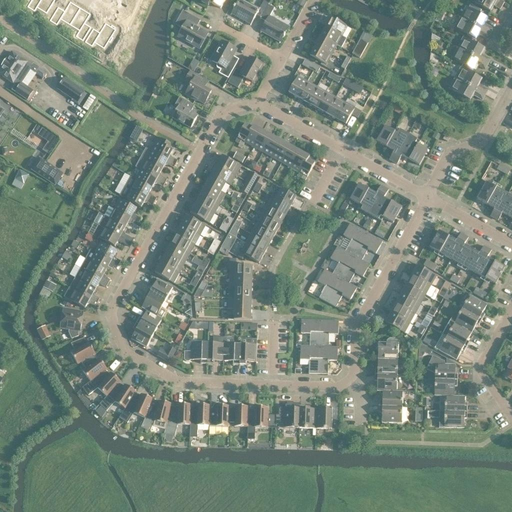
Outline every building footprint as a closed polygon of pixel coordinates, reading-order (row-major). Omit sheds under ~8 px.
[(28,0),(25,5),(25,6),(32,10),(35,4),(45,10),(51,0),(28,0)] [(208,6),(210,3),(220,9),(225,0),(201,0),(201,2),(208,6)] [(256,16),(261,19),(268,5),(269,4),(263,1),(259,10),(240,0),(239,0),(232,16),(251,26),(256,16)] [(502,6),(490,0),(472,0),(471,2),(490,12),(493,6),(500,10),(502,6)] [(19,1),(16,7),(22,11),(25,6),(25,5),(19,1)] [(55,6),(47,20),(54,24),(58,18),(67,24),(78,7),(68,1),(62,10),(55,6)] [(268,5),(261,19),(260,20),(266,23),(261,32),(280,42),(288,27),(269,17),(274,8),(268,5)] [(78,7),(67,24),(77,30),(73,36),(80,40),(89,27),(82,23),(88,13),(78,7)] [(460,18),(490,34),(493,29),(484,24),(487,18),(479,13),(478,14),(466,7),(460,18)] [(184,29),(179,37),(198,48),(207,33),(196,27),(200,20),(182,11),(175,24),(184,29)] [(347,27),(331,18),(326,27),(342,36),(347,27)] [(487,39),(490,34),(460,18),(454,28),(467,35),(466,36),(475,40),(478,34),(487,39)] [(91,28),(82,41),(89,46),(93,40),(103,46),(108,37),(109,38),(112,33),(111,33),(113,29),(112,28),(112,26),(110,25),(108,26),(103,22),(97,32),(91,28)] [(342,36),(326,27),(320,37),(337,46),(341,48),(346,39),(342,36)] [(337,46),(320,37),(315,46),(331,55),(337,46)] [(490,59),(481,54),(484,48),(476,44),(476,45),(463,37),(457,48),(487,65),(490,59)] [(221,42),(211,61),(217,64),(216,66),(217,68),(220,70),(218,73),(228,79),(237,62),(232,60),(232,57),(236,50),(221,42)] [(357,45),(354,50),(352,54),(353,55),(355,56),(359,58),(361,54),(364,49),(361,47),(357,45)] [(326,65),(331,55),(315,46),(310,56),(326,65)] [(464,66),(472,71),(475,65),(484,70),(487,65),(457,48),(451,58),(464,66)] [(39,69),(33,64),(32,66),(13,53),(13,52),(12,52),(11,53),(7,59),(6,59),(2,65),(3,66),(0,69),(0,74),(20,88),(17,93),(27,100),(33,91),(22,83),(31,70),(36,73),(39,69)] [(235,69),(228,83),(238,88),(244,77),(253,82),(263,65),(250,57),(241,72),(235,69)] [(302,65),(313,71),(316,66),(305,60),(302,65)] [(478,85),(482,79),(474,74),(473,75),(460,68),(455,78),(485,95),(488,90),(478,85)] [(196,101),(197,100),(204,104),(211,92),(202,87),(202,85),(205,80),(190,72),(185,81),(191,84),(185,95),(196,101)] [(307,82),(297,77),(288,93),(298,98),(307,82)] [(462,96),(461,97),(469,101),(473,95),(482,100),(485,95),(455,78),(449,89),(462,96)] [(71,100),(78,105),(86,94),(84,93),(84,92),(64,79),(58,89),(72,98),(71,100)] [(352,90),(355,84),(346,79),(342,85),(352,90)] [(317,87),(307,82),(298,98),(308,103),(317,87)] [(355,84),(352,90),(360,94),(363,89),(355,84)] [(308,103),(317,109),(326,93),(317,87),(308,103)] [(335,98),(326,93),(317,109),(326,114),(335,98)] [(194,106),(179,97),(173,108),(177,110),(172,118),(191,128),(197,116),(191,112),(194,106)] [(345,103),(335,98),(326,114),(336,119),(345,103)] [(355,108),(345,103),(336,119),(346,125),(351,115),(357,118),(360,112),(359,111),(355,108)] [(422,125),(416,121),(413,127),(419,130),(422,125)] [(252,128),(245,124),(235,142),(239,144),(238,147),(241,149),(245,142),(249,145),(258,128),(253,126),(252,128)] [(376,142),(386,147),(394,132),(385,126),(376,142)] [(258,128),(249,145),(256,149),(266,132),(258,128)] [(389,160),(393,162),(408,135),(396,128),(394,132),(386,147),(394,152),(389,160)] [(266,132),(256,149),(264,153),(273,137),(266,132)] [(401,156),(409,160),(418,145),(420,141),(408,135),(393,162),(397,164),(401,156)] [(273,137),(264,153),(272,158),(281,141),(273,137)] [(158,138),(151,151),(175,165),(177,161),(172,158),(170,155),(174,147),(158,138)] [(281,141),(272,158),(280,162),(289,145),(281,141)] [(48,142),(43,151),(49,155),(55,147),(48,142)] [(289,145),(280,162),(288,166),(297,150),(289,145)] [(427,150),(418,145),(409,160),(419,166),(427,150)] [(175,165),(151,151),(146,148),(140,158),(162,169),(164,165),(168,165),(173,168),(175,165)] [(297,150),(288,166),(295,171),(304,154),(297,150)] [(236,151),(233,157),(241,162),(245,156),(236,151)] [(301,179),(305,181),(315,163),(308,159),(309,157),(304,154),(295,171),(303,175),(301,179)] [(222,156),(217,166),(235,176),(241,166),(222,156)] [(61,172),(37,158),(30,170),(54,184),(61,172)] [(160,174),(162,169),(140,158),(135,167),(140,170),(165,183),(167,180),(161,176),(160,174)] [(250,160),(247,165),(247,166),(253,170),(254,169),(255,166),(257,164),(250,160)] [(497,169),(504,173),(507,168),(500,164),(497,169)] [(235,176),(217,166),(211,175),(226,183),(230,186),(235,176)] [(140,170),(135,179),(151,188),(154,184),(157,184),(163,187),(165,183),(140,170)] [(20,171),(15,180),(16,181),(24,185),(29,176),(21,171),(20,171)] [(252,172),(246,182),(252,185),(258,175),(252,172)] [(130,189),(154,202),(156,199),(151,195),(149,192),(151,188),(135,179),(125,174),(120,183),(130,189)] [(206,185),(220,192),(226,183),(211,175),(206,185)] [(252,185),(246,182),(241,191),(247,194),(252,185)] [(477,199),(486,204),(496,187),(486,182),(477,199)] [(152,206),(154,202),(130,189),(120,183),(115,192),(120,195),(120,196),(124,199),(141,208),(143,203),(147,203),(152,206)] [(350,200),(359,205),(368,189),(359,184),(350,200)] [(225,195),(220,192),(206,185),(201,194),(220,204),(225,195)] [(357,208),(369,215),(385,188),(381,185),(376,194),(368,189),(359,205),(357,208)] [(272,196),(290,207),(296,197),(281,189),(277,187),(272,196)] [(494,209),(490,216),(494,218),(508,194),(496,187),(486,204),(494,209)] [(381,221),(383,218),(392,203),(384,198),(388,190),(385,188),(369,215),(381,221)] [(239,195),(234,192),(230,198),(235,201),(239,195)] [(196,203),(210,211),(214,214),(220,204),(201,194),(196,203)] [(502,213),(510,217),(511,213),(511,196),(508,194),(494,218),(498,221),(502,213)] [(267,206),(285,216),(290,207),(272,196),(267,206)] [(135,216),(133,213),(136,208),(120,199),(114,209),(139,223),(141,219),(135,216)] [(214,214),(210,211),(196,203),(190,213),(205,221),(209,223),(214,214)] [(392,203),(383,218),(393,223),(401,208),(392,203)] [(261,215),(265,217),(280,226),(285,216),(267,206),(261,215)] [(109,219),(125,227),(127,223),(131,224),(140,229),(142,225),(138,223),(139,223),(114,209),(110,207),(105,216),(109,219)] [(265,217),(261,215),(256,225),(275,235),(280,226),(265,217)] [(109,219),(105,216),(100,226),(104,228),(131,243),(134,240),(124,235),(123,231),(125,227),(109,219)] [(201,224),(186,216),(181,225),(200,236),(206,226),(201,224)] [(345,252),(353,256),(366,233),(350,224),(343,236),(351,240),(345,252)] [(200,236),(181,225),(176,235),(195,246),(200,236)] [(275,235),(256,225),(251,234),(269,244),(275,235)] [(114,247),(117,242),(120,242),(129,247),(131,243),(104,228),(98,238),(114,247)] [(377,229),(374,234),(382,238),(385,233),(377,229)] [(429,248),(439,253),(448,236),(439,231),(429,248)] [(382,242),(366,233),(353,256),(361,261),(368,250),(375,254),(382,242)] [(448,236),(439,253),(451,260),(464,235),(460,233),(456,241),(448,236)] [(228,234),(221,248),(226,251),(228,252),(236,238),(228,234)] [(269,244),(251,234),(246,244),(250,246),(264,254),(269,244)] [(195,246),(176,235),(171,244),(185,252),(190,255),(195,246)] [(468,238),(464,235),(451,260),(462,266),(472,249),(464,245),(468,238)] [(116,251),(100,242),(95,252),(118,265),(120,261),(115,258),(114,255),(116,251)] [(213,255),(218,246),(212,243),(207,252),(213,255)] [(185,252),(171,244),(165,254),(180,262),(184,264),(190,255),(185,252)] [(250,246),(246,244),(239,256),(243,258),(244,256),(259,264),(264,254),(250,246)] [(479,253),(477,252),(472,249),(462,266),(474,273),(487,248),(483,246),(479,253)] [(353,256),(345,252),(337,247),(330,259),(338,264),(332,275),(340,279),(353,256)] [(491,250),(487,248),(474,273),(486,279),(495,262),(487,258),(491,250)] [(95,252),(91,250),(86,259),(90,261),(106,270),(108,267),(111,266),(116,269),(118,265),(95,252)] [(65,253),(62,258),(68,262),(71,257),(65,253)] [(184,264),(180,262),(165,254),(160,263),(174,271),(179,274),(184,264)] [(369,265),(361,261),(353,256),(340,279),(349,284),(355,273),(363,277),(369,265)] [(82,270),(84,271),(108,284),(110,280),(105,277),(104,274),(106,270),(90,261),(86,259),(80,269),(82,270)] [(236,260),(230,260),(229,276),(252,277),(252,266),(236,265),(236,260)] [(423,265),(430,269),(433,264),(426,260),(423,265)] [(505,267),(499,264),(495,262),(486,279),(495,284),(505,267)] [(179,274),(174,271),(160,263),(155,273),(174,284),(179,274)] [(412,275),(426,283),(431,286),(436,276),(417,266),(412,275)] [(75,278),(79,280),(95,289),(97,286),(100,285),(106,288),(108,284),(84,271),(82,270),(80,269),(75,278)] [(340,279),(332,275),(324,270),(317,282),(325,287),(319,298),(327,303),(340,279)] [(412,275),(406,285),(425,295),(431,298),(436,289),(431,286),(426,283),(412,275)] [(252,277),(229,276),(229,287),(251,288),(252,277)] [(95,289),(79,280),(75,278),(70,287),(97,303),(99,299),(94,296),(93,293),(95,289)] [(152,288),(150,286),(146,292),(165,302),(173,288),(157,279),(152,288)] [(356,288),(349,284),(340,279),(327,303),(336,307),(342,296),(350,300),(357,288),(356,288)] [(43,288),(52,292),(55,287),(46,282),(43,288)] [(205,288),(200,285),(194,296),(201,297),(205,288)] [(420,305),(425,295),(406,285),(401,294),(420,305)] [(95,306),(97,303),(70,287),(64,297),(85,308),(87,305),(90,304),(95,306)] [(251,288),(229,287),(229,298),(234,298),(251,299),(251,288)] [(480,290),(477,295),(483,299),(486,294),(480,290)] [(146,292),(143,298),(146,299),(141,308),(146,311),(162,319),(157,316),(165,302),(146,292)] [(415,314),(420,305),(401,294),(396,304),(415,314)] [(457,307),(462,309),(481,320),(484,315),(482,313),(487,305),(470,295),(466,302),(461,299),(457,307)] [(234,298),(229,298),(228,309),(234,309),(251,309),(251,299),(234,298)] [(410,324),(415,314),(396,304),(391,313),(405,321),(410,324)] [(476,324),(478,326),(481,320),(462,309),(457,307),(453,313),(458,316),(454,323),(471,333),(476,324)] [(77,331),(80,332),(83,312),(63,309),(60,328),(69,330),(69,332),(71,338),(78,336),(77,334),(77,331)] [(228,320),(234,320),(250,321),(251,309),(234,309),(234,315),(228,315),(228,320)] [(139,317),(136,323),(154,333),(162,319),(146,311),(142,319),(139,317)] [(405,321),(391,313),(385,323),(400,331),(404,333),(410,324),(405,321)] [(309,347),(319,347),(320,321),(301,320),(301,334),(310,334),(309,347)] [(338,321),(320,321),(319,347),(328,347),(329,335),(338,335),(338,321)] [(434,322),(431,328),(438,332),(441,326),(434,322)] [(146,348),(154,333),(136,323),(133,329),(136,330),(131,339),(146,348)] [(442,334),(446,337),(466,348),(469,342),(467,341),(471,333),(454,323),(450,330),(446,327),(442,334)] [(37,331),(40,336),(48,332),(45,327),(37,331)] [(175,342),(179,345),(183,337),(179,334),(175,342)] [(207,343),(207,364),(213,364),(213,361),(223,361),(224,338),(212,337),(212,343),(207,343)] [(425,337),(422,342),(428,345),(431,340),(425,337)] [(463,353),(466,348),(446,337),(439,351),(456,361),(461,352),(463,353)] [(80,362),(91,356),(93,355),(93,356),(95,354),(88,342),(86,343),(83,338),(70,343),(74,350),(71,352),(77,364),(80,362)] [(233,361),(233,365),(239,365),(240,344),(232,344),(233,338),(224,338),(223,361),(233,361)] [(378,350),(378,359),(397,360),(398,344),(396,344),(396,342),(395,340),(393,338),(388,338),(386,339),(385,341),(385,343),(376,343),(375,350),(378,350)] [(239,365),(246,365),(246,362),(256,362),(257,339),(248,339),(248,345),(240,344),(239,365)] [(200,364),(207,364),(207,343),(191,343),(190,352),(185,352),(184,360),(186,361),(188,362),(190,360),(200,360),(200,364)] [(319,347),(309,347),(300,347),(300,360),(309,361),(308,374),(318,374),(319,347)] [(337,348),(328,347),(319,347),(318,374),(327,374),(328,361),(337,361),(337,348)] [(159,350),(156,355),(168,362),(174,351),(168,348),(165,353),(159,350)] [(176,351),(174,357),(180,360),(182,353),(176,351)] [(82,371),(90,381),(105,370),(105,371),(107,369),(98,358),(96,360),(93,356),(93,355),(91,356),(80,362),(85,368),(82,371)] [(435,380),(457,381),(457,374),(455,374),(455,364),(444,364),(444,362),(433,356),(426,369),(435,373),(435,380)] [(374,375),(397,376),(397,360),(378,359),(377,369),(375,369),(374,375)] [(511,360),(503,376),(511,380),(511,360)] [(88,396),(97,388),(106,396),(107,397),(119,383),(119,384),(121,382),(110,373),(109,374),(105,371),(105,370),(90,381),(82,388),(88,396)] [(396,391),(397,376),(374,375),(374,381),(377,381),(377,391),(382,391),(402,392),(402,391),(396,391)] [(457,387),(457,381),(435,380),(434,395),(454,396),(454,387),(457,387)] [(114,402),(125,409),(135,394),(136,392),(125,385),(124,387),(119,384),(119,383),(107,397),(106,396),(99,404),(106,411),(114,402)] [(380,400),(379,407),(402,407),(402,392),(382,391),(382,401),(380,400)] [(134,413),(145,418),(152,402),(153,402),(154,400),(141,394),(140,396),(135,394),(125,409),(119,418),(127,423),(134,413)] [(445,396),(444,412),(467,413),(467,406),(464,406),(465,396),(454,396),(434,395),(434,396),(445,396)] [(152,402),(145,418),(141,428),(150,432),(154,421),(166,424),(167,424),(171,407),(172,407),(172,404),(158,401),(158,403),(153,402),(152,402)] [(229,423),(229,409),(229,406),(221,406),(221,404),(219,403),(216,404),(214,404),(213,405),(213,406),(213,408),(210,408),(209,425),(210,425),(215,426),(229,427),(229,423)] [(287,403),(287,408),(280,408),(278,410),(278,415),(275,415),(275,425),(283,425),(283,428),(299,428),(300,406),(300,404),(287,403)] [(190,425),(191,407),(191,405),(177,404),(177,407),(172,407),(171,407),(167,424),(166,424),(164,434),(174,437),(177,425),(190,425)] [(209,425),(210,408),(210,405),(196,405),(196,407),(191,407),(190,425),(189,438),(197,438),(197,425),(210,426),(210,425),(209,425)] [(248,423),(248,409),(249,409),(249,407),(235,406),(235,409),(229,409),(229,423),(234,423),(234,427),(248,427),(248,423)] [(306,409),(306,406),(300,406),(299,428),(315,429),(316,409),(306,409)] [(248,427),(247,440),(254,440),(255,427),(267,428),(275,428),(275,425),(275,415),(268,415),(268,407),(254,407),(254,409),(249,409),(248,409),(248,423),(248,427)] [(316,409),(315,429),(331,430),(332,407),(325,407),(325,409),(316,409)] [(401,424),(402,407),(379,407),(379,413),(382,413),(381,423),(401,424)] [(439,428),(444,428),(464,429),(464,419),(467,419),(467,413),(444,412),(439,412),(439,428)]
